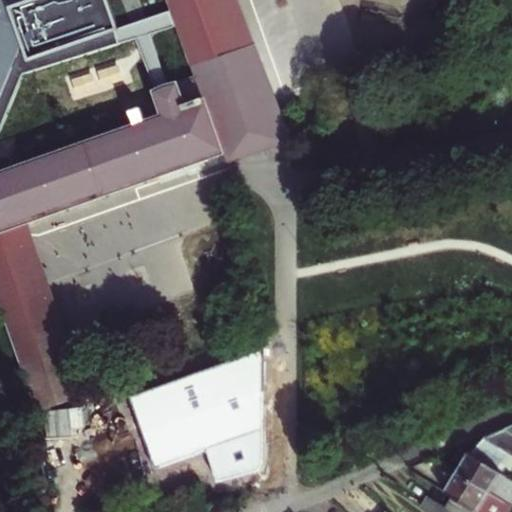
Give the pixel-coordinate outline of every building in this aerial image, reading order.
[(0,0),(0,131),(1,132),(24,73),(126,41),(112,0),(0,0)] [(171,0),(195,64),(257,42),(241,0),(171,0)] [(226,149),(231,164),(295,142),(285,116),(257,42),(195,64),(198,73),(181,79),(168,82),(160,88),(167,110),(0,171),(0,225),(225,144),(226,149)] [(226,149),(225,144),(0,225),(0,232),(32,221),(187,164),(226,149)] [(32,221),(0,232),(0,294),(41,409),(94,391),(73,333),(32,221)] [(265,462),(266,349),(131,397),(157,470),(209,451),(220,483),(258,470),(261,468),(263,466),(265,462)] [(511,429),(508,427),(486,436),(511,451),(511,429)] [(511,474),(511,451),(486,436),(482,438),(473,452),(511,474)] [(511,495),(511,474),(473,452),(461,472),(509,500),(511,495)] [(484,511),(501,511),(509,500),(461,472),(449,490),(456,495),(478,508),(484,511)] [(430,493),(423,503),(435,511),(459,511),(449,505),(430,493)] [(459,511),(475,511),(478,508),(456,495),(449,505),(459,511)] [(510,511),(511,510),(511,502),(509,500),(501,511),(510,511)]
